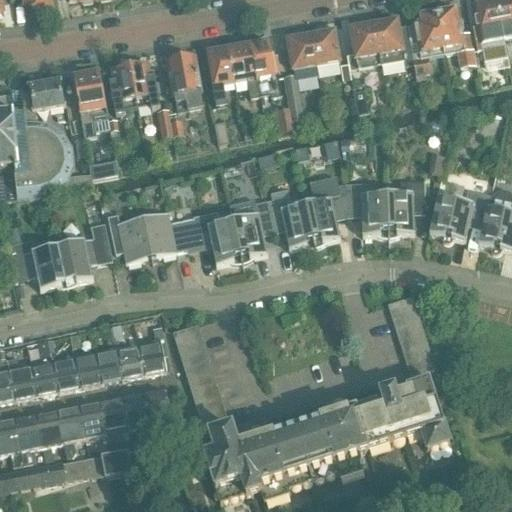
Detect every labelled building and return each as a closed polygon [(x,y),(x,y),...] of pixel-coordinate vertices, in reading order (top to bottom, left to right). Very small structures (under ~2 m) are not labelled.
[(21,0),(23,9),(30,8),(32,16),(39,15),(43,16),(45,16),(47,13),(51,13),(49,0),(21,0)] [(96,6),(95,0),(68,0),(70,7),(80,5),(80,8),(83,7),(83,9),(93,8),(92,6),(94,5),(94,6),(96,6)] [(496,7),(504,45),(511,43),(511,3),(510,4),(507,2),(501,3),(499,6),(496,7)] [(477,31),(472,32),(477,57),(482,56),(482,58),(480,60),(481,65),(484,66),(484,67),(507,63),(504,45),(496,7),(494,7),(492,5),(485,6),(484,9),(473,11),(477,31)] [(440,17),(436,18),(443,54),(457,51),(461,74),(475,71),(469,37),(461,39),(457,14),(449,16),(447,14),(441,15),(440,17)] [(443,54),(436,18),(433,19),(431,17),(426,18),(424,20),(421,21),(422,26),(414,28),(415,32),(407,33),(414,71),(416,87),(427,85),(426,80),(430,79),(427,59),(430,59),(430,56),(443,54)] [(383,28),(374,29),(381,70),(404,66),(405,72),(414,71),(407,33),(399,35),(397,25),(394,26),(391,24),(386,25),(383,28)] [(381,70),(374,29),(364,31),(361,30),(355,31),(353,33),(350,33),(355,65),(356,65),(357,74),(381,70)] [(320,39),(311,40),(316,72),(340,67),(334,36),(331,37),(328,36),(323,37),(320,39)] [(316,72),(311,40),(301,42),(298,41),(292,42),(290,44),(287,45),(292,76),(293,76),(294,82),(296,81),(296,84),(318,80),(316,72)] [(254,51),(251,51),(260,103),(271,101),(271,104),(282,102),(278,80),(275,81),(274,72),(276,71),(274,62),(272,62),(269,48),(266,48),(264,46),(255,48),(254,51)] [(231,55),(228,55),(234,89),(247,87),(250,104),(260,103),(251,51),(243,53),(241,50),(232,52),(231,55)] [(234,89),(228,55),(224,56),(222,54),(213,55),(212,58),(209,59),(211,73),(209,74),(211,83),(213,83),(215,92),(213,92),(217,114),(227,112),(223,91),(234,89)] [(195,61),(190,62),(188,60),(180,61),(179,64),(166,66),(166,67),(168,67),(177,119),(203,114),(200,95),(201,95),(199,84),(198,84),(194,63),(195,62),(195,61)] [(133,72),(130,73),(137,114),(150,112),(150,116),(160,114),(154,79),(149,79),(147,70),(144,70),(141,69),(135,70),(133,72)] [(341,71),(343,83),(351,82),(349,70),(341,71)] [(137,114),(130,73),(127,73),(124,72),(118,73),(116,75),(112,76),(114,86),(109,87),(115,122),(125,120),(124,116),(137,114)] [(88,80),(73,83),(85,145),(96,143),(94,128),(108,125),(100,78),(93,79),(93,78),(88,79),(88,80)] [(294,82),(285,83),(290,114),(293,128),(302,126),(303,126),(300,106),(296,84),(296,81),(294,82)] [(30,92),(31,97),(34,118),(35,118),(66,112),(66,110),(64,111),(59,87),(62,87),(61,85),(27,91),(28,93),(30,92)] [(0,178),(9,178),(12,209),(37,206),(92,192),(90,183),(70,185),(74,173),(72,155),(63,140),(49,132),(37,130),(35,118),(34,118),(31,97),(23,98),(22,95),(21,95),(21,96),(16,97),(11,98),(11,100),(8,101),(0,102),(0,178)] [(365,96),(354,98),(358,121),(369,119),(365,96)] [(290,114),(277,117),(281,139),(294,137),(293,128),(290,114)] [(172,143),(169,128),(167,117),(156,118),(161,145),(172,143)] [(493,127),(505,129),(506,121),(495,119),(493,127)] [(431,127),(430,130),(431,133),(433,136),(436,136),(439,136),(442,133),(442,130),(442,127),(439,125),(438,125),(436,124),(433,125),(433,126),(431,127)] [(107,127),(110,146),(119,145),(116,126),(107,127)] [(180,126),(169,128),(172,143),(183,141),(180,126)] [(214,130),(218,151),(229,149),(226,128),(214,130)] [(252,133),(245,135),(247,146),(254,145),(252,133)] [(365,144),(341,145),(341,157),(365,157),(365,144)] [(337,146),(324,149),(327,164),(341,161),(337,146)] [(307,153),(295,155),(297,167),(309,164),(307,153)] [(266,163),(258,164),(261,177),(269,175),(266,163)] [(90,173),(92,186),(116,182),(114,169),(90,173)] [(9,178),(0,178),(0,209),(12,209),(9,178)] [(312,197),(303,199),(304,205),(316,257),(316,254),(327,249),(340,246),(340,244),(339,245),(334,222),(348,219),(344,190),(339,192),(337,183),(310,189),(312,197)] [(401,200),(387,201),(389,248),(389,245),(401,241),(415,241),(415,240),(413,240),(413,217),(425,216),(423,187),(400,188),(401,200)] [(373,189),(344,190),(348,219),(362,219),(363,242),(362,242),(362,243),(376,242),(388,245),(388,248),(389,248),(387,201),(373,201),(373,189)] [(273,206),(267,207),(273,236),(285,233),(290,255),(289,256),(289,257),(302,254),(315,255),(315,257),(316,257),(304,205),(302,203),(300,202),(297,202),(294,202),(292,202),(291,196),(271,200),(273,206)] [(469,228),(483,231),(484,231),(488,213),(489,213),(491,202),(467,196),(464,208),(437,202),(437,203),(438,204),(430,239),(429,239),(429,240),(442,243),(441,244),(442,245),(442,246),(442,247),(443,248),(444,249),(446,250),(447,250),(448,250),(449,250),(450,249),(451,249),(452,248),(452,247),(453,245),(466,248),(466,247),(465,247),(469,228)] [(511,201),(508,198),(502,197),(496,198),(491,202),(489,213),(488,213),(484,231),(483,231),(479,250),(478,250),(478,251),(490,253),(490,255),(490,256),(491,257),(491,258),(492,259),(493,259),(494,260),(495,260),(497,260),(499,260),(500,259),(501,258),(501,257),(502,256),(511,258),(511,201)] [(247,224),(233,227),(243,273),(244,272),(243,270),(254,264),(268,261),(267,260),(266,260),(261,238),(273,236),(267,207),(244,212),(247,224)] [(200,251),(201,251),(212,249),(217,271),(216,271),(216,273),(230,270),(242,270),(242,273),(243,273),(233,227),(220,230),(217,218),(193,223),(194,227),(196,235),(200,251)] [(177,260),(177,258),(175,259),(171,240),(172,240),(170,232),(168,221),(169,221),(169,219),(118,230),(116,221),(107,223),(115,261),(124,259),(127,269),(125,270),(126,271),(177,260)] [(201,253),(201,251),(200,251),(196,235),(194,227),(170,232),(172,240),(171,240),(175,259),(177,258),(201,253)] [(93,245),(58,253),(66,289),(75,287),(76,290),(93,286),(93,285),(92,285),(89,273),(113,268),(105,230),(91,233),(93,245)] [(66,289),(58,253),(23,260),(21,248),(6,251),(15,289),(38,284),(41,296),(40,296),(40,297),(57,294),(56,291),(66,289)] [(388,310),(392,322),(416,315),(412,303),(388,310)] [(392,322),(395,334),(420,326),(416,315),(392,322)] [(395,334),(399,346),(424,338),(420,326),(395,334)] [(112,331),(113,337),(115,345),(123,343),(120,329),(112,331)] [(173,339),(177,351),(202,343),(198,331),(173,339)] [(138,350),(144,382),(166,377),(160,346),(163,345),(161,334),(153,335),(155,347),(138,350)] [(112,355),(95,359),(101,390),(123,386),(116,354),(115,345),(113,337),(107,338),(109,351),(111,351),(112,355)] [(399,346),(403,358),(427,350),(424,338),(399,346)] [(77,340),(69,342),(71,350),(72,353),(80,352),(77,340)] [(177,351),(181,363),(205,355),(202,343),(177,351)] [(42,369),(31,371),(37,403),(58,398),(51,361),(48,347),(38,350),(42,369)] [(116,354),(123,386),(144,382),(138,350),(116,354)] [(403,358),(407,370),(431,362),(427,350),(403,358)] [(181,363),(184,374),(209,367),(205,355),(181,363)] [(95,359),(74,363),(80,394),(101,390),(95,359)] [(57,360),(51,361),(58,398),(80,394),(74,363),(58,366),(57,360)] [(431,362),(407,370),(410,382),(435,374),(431,362)] [(18,366),(8,368),(15,407),(37,403),(31,371),(19,374),(18,366)] [(184,374),(188,386),(213,378),(209,367),(184,374)] [(0,409),(15,407),(8,368),(0,369),(0,409)] [(188,386),(192,398),(216,390),(213,378),(188,386)] [(422,439),(427,456),(449,449),(429,385),(406,392),(408,399),(396,403),(394,396),(381,401),(383,407),(356,416),(255,448),(249,429),(209,442),(215,460),(205,464),(215,497),(216,497),(220,509),(246,501),(246,503),(253,500),(253,499),(252,499),(250,494),(259,491),(260,497),(260,498),(261,498),(264,508),(290,500),(288,495),(337,480),(339,484),(364,476),(359,459),(369,456),(368,456),(422,439)] [(192,398),(195,410),(220,402),(216,390),(192,398)] [(165,398),(143,402),(149,434),(161,431),(164,446),(184,442),(181,422),(170,424),(165,398)] [(143,402),(122,406),(128,438),(135,436),(138,452),(152,449),(149,434),(143,402)] [(195,410),(199,422),(224,414),(220,402),(195,410)] [(122,406),(100,411),(107,447),(110,458),(118,456),(117,448),(120,447),(119,440),(128,438),(122,406)] [(100,411),(79,415),(85,446),(102,443),(103,447),(107,447),(100,411)] [(224,414),(199,422),(203,434),(228,426),(224,414)] [(79,415),(57,419),(63,450),(66,463),(72,462),(75,458),(73,449),(85,446),(79,415)] [(57,419),(36,423),(42,455),(51,453),(63,450),(57,419)] [(36,423),(15,428),(23,472),(32,470),(30,457),(42,455),(36,423)] [(23,472),(15,428),(0,430),(0,463),(10,461),(13,474),(23,472)] [(51,454),(42,456),(45,467),(46,467),(54,465),(51,454)] [(0,480),(0,504),(11,503),(10,498),(65,488),(90,483),(91,485),(105,482),(105,484),(106,484),(106,483),(130,479),(131,479),(131,478),(132,477),(143,475),(144,475),(144,474),(141,457),(141,455),(132,457),(126,458),(110,461),(108,461),(101,462),(100,457),(88,459),(89,465),(75,468),(67,469),(64,469),(46,472),(24,476),(8,479),(0,480)]
